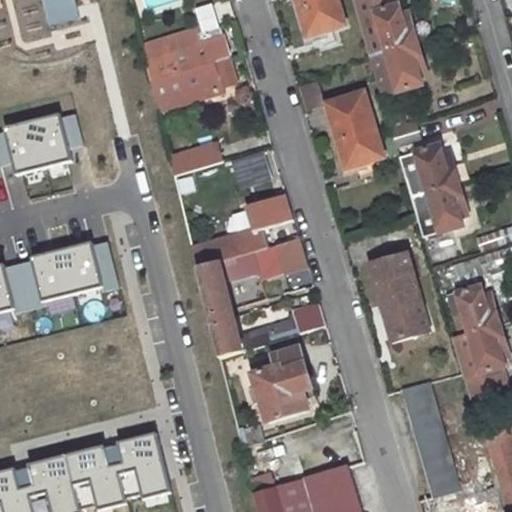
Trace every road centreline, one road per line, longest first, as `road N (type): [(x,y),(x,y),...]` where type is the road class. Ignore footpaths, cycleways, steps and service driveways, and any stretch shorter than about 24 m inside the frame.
road 1 (residential): [(406,511),(256,0)]
road 2 (residential): [(145,186),(228,511)]
road 3 (residential): [(145,186),(0,225)]
